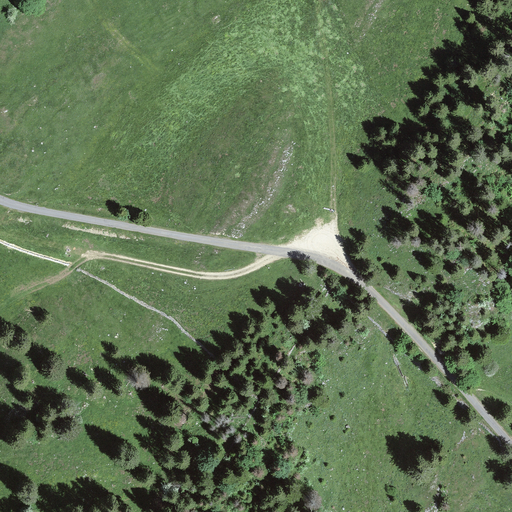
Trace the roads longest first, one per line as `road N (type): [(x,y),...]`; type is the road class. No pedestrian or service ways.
road 1 (unclassified): [(0,199),(335,266),(375,294),(511,445)]
road 2 (track): [(335,266),(317,0)]
road 3 (track): [(73,267),(97,255),(225,276),(286,251)]
